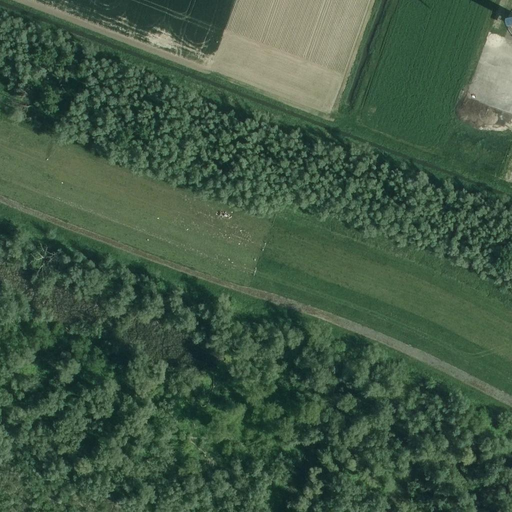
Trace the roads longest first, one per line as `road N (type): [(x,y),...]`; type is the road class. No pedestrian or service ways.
road 1 (track): [(0,145),(401,297),(511,351)]
road 2 (track): [(511,378),(369,312),(0,176)]
road 3 (track): [(13,0),(511,186)]
road 4 (track): [(349,126),(394,0)]
road 5 (track): [(374,0),(332,119)]
